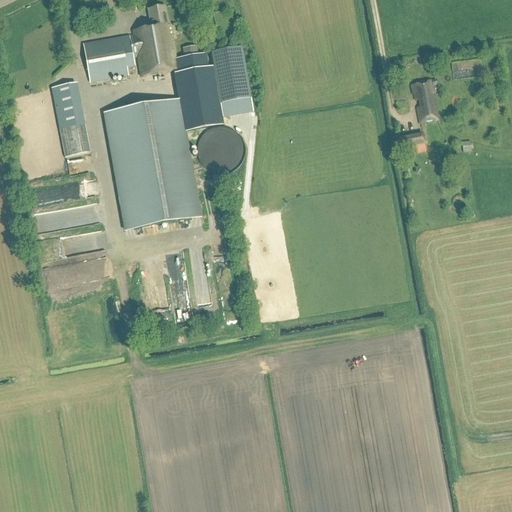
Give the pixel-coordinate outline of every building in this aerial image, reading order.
[(216,83),(214,71),(210,72),(207,55),(198,57),(184,59),(176,60),(171,26),(168,26),(165,8),(148,11),(151,30),(133,33),(134,38),(83,47),(90,84),(128,77),(127,69),(134,68),(133,58),(137,58),(141,78),(178,72),(189,133),(219,127),(211,84),(216,83)] [(214,71),(216,83),(220,106),(251,101),(242,49),(211,55),(214,71)] [(435,82),(410,87),(412,97),(413,97),(414,103),(416,102),(417,102),(419,108),(415,109),(419,126),(420,125),(438,122),(433,94),(434,94),(433,88),(436,87),(435,82)] [(52,90),(59,130),(60,132),(85,127),(85,126),(77,86),(52,90)] [(397,102),(404,100),(402,90),(394,91),(397,102)] [(105,116),(125,233),(200,220),(179,103),(105,116)] [(427,153),(422,134),(397,140),(400,151),(401,150),(403,158),(427,153)] [(463,154),(471,153),(470,143),(462,144),(463,154)]
